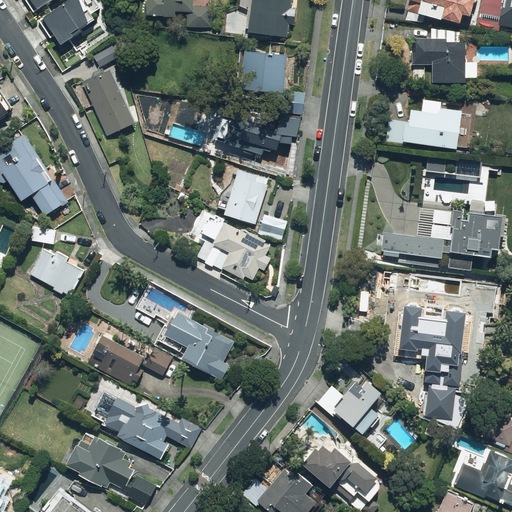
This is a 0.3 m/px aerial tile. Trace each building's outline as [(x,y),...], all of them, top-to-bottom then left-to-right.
[(33,0),(40,11),(57,0),(33,0)] [(62,46),(85,31),(84,29),(97,21),(84,0),(71,0),(44,17),(62,46)] [(148,0),(149,16),(179,17),(179,12),(188,12),(188,28),(217,28),(217,6),(194,6),(194,0),(148,0)] [(242,0),(242,7),(254,13),(252,33),(291,36),(292,24),(295,24),(296,8),(293,7),(293,0),(242,0)] [(420,11),(419,15),(444,21),(444,19),(465,24),(467,17),(473,18),(477,0),(412,0),(410,9),(420,11)] [(511,0),(503,0),(501,20),(511,21),(511,0)] [(111,37),(90,50),(101,69),(122,56),(111,37)] [(448,40),(414,39),(413,64),(434,65),(433,83),(467,84),(468,43),(448,42),(448,40)] [(243,108),(305,112),(306,93),(286,92),(288,54),(246,51),(243,108)] [(114,69),(84,81),(106,135),(136,123),(114,69)] [(0,120),(11,113),(0,97),(0,120)] [(461,148),(464,111),(444,108),(445,101),(425,99),(424,111),(413,110),(412,123),(390,121),(388,142),(461,148)] [(264,160),(266,139),(302,143),(304,117),(227,109),(223,156),(264,160)] [(23,202),(34,196),(47,216),(69,201),(24,136),(0,152),(0,180),(2,184),(8,180),(23,202)] [(272,179),(242,170),(228,214),(258,223),(272,179)] [(455,209),(451,239),(399,233),(398,249),(447,254),(446,267),(474,270),(475,254),(491,255),(492,248),(501,249),(504,214),(455,209)] [(208,237),(199,257),(255,281),(260,269),(267,271),(273,256),(268,254),(274,241),(210,214),(202,234),(208,237)] [(290,222),(265,216),(262,228),(286,235),(290,222)] [(58,230),(37,229),(36,241),(57,242),(58,230)] [(85,269),(68,260),(69,257),(57,250),(55,255),(45,249),(31,274),(54,287),(53,289),(64,294),(65,293),(71,296),(85,269)] [(402,350),(425,352),(425,382),(465,383),(466,343),(451,342),(452,310),(424,309),(424,305),(405,305),(402,350)] [(184,347),(188,349),(183,360),(233,382),(239,369),(226,363),(236,340),(178,315),(165,343),(182,351),(184,347)] [(97,344),(88,363),(135,385),(144,367),(97,344)] [(351,386),(335,410),(366,436),(384,414),(372,405),(384,391),(370,379),(359,392),(351,386)] [(164,460),(171,446),(166,442),(169,437),(191,448),(203,426),(179,414),(178,417),(155,405),(156,403),(145,397),(142,404),(105,385),(88,417),(115,431),(113,434),(164,460)] [(468,398),(430,385),(421,413),(458,426),(468,398)] [(510,447),(507,450),(511,451),(511,407),(505,405),(492,439),(510,447)] [(79,477),(111,489),(114,483),(131,491),(128,496),(148,505),(158,482),(140,474),(136,483),(132,481),(140,463),(127,457),(130,451),(97,436),(93,445),(81,440),(68,468),(80,474),(79,477)] [(318,445),(304,464),(332,488),(343,475),(365,493),(381,475),(359,456),(355,461),(335,445),(332,449),(324,443),(320,447),(318,445)] [(511,457),(490,448),(481,468),(464,461),(462,467),(455,483),(511,506),(511,457)] [(270,510),(275,505),(283,511),(308,511),(318,501),(307,492),(314,484),(290,465),(259,501),(270,510)] [(8,484),(0,479),(0,511),(1,511),(8,500),(2,497),(8,484)] [(478,511),(481,506),(446,490),(436,511),(478,511)] [(53,511),(83,511),(64,498),(53,511)]
